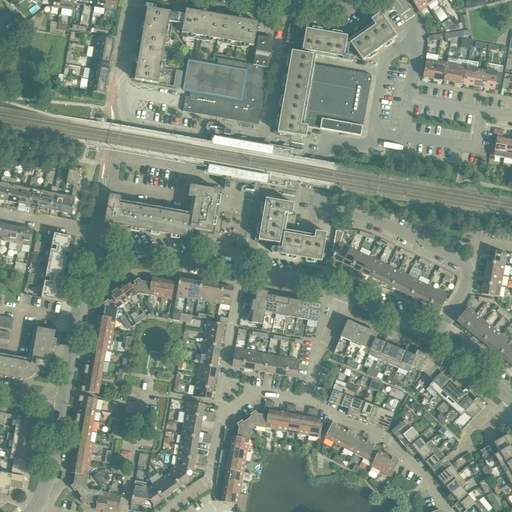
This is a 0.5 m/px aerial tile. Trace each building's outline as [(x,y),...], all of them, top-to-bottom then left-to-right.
[(61,8),(62,0),(50,0),(49,6),(61,8)] [(72,0),(62,0),(61,8),(72,10),(73,3),(72,3),(72,0)] [(104,9),(105,0),(95,0),(94,7),(104,9)] [(116,11),(117,0),(105,0),(104,9),(116,11)] [(428,6),(423,0),(410,0),(419,12),(428,6)] [(253,46),(257,23),(242,20),(240,18),(238,17),(236,19),(231,18),(231,16),(230,16),(230,18),(213,15),(213,13),(212,13),(212,15),(206,14),(205,12),(205,11),(203,11),(201,13),(185,10),(184,15),(147,8),(144,24),(142,25),(141,27),(143,29),(142,35),(140,34),(140,35),(142,36),(139,52),(137,52),(137,53),(139,54),(138,59),(136,60),(135,60),(135,62),(137,65),(134,80),(158,84),(159,75),(163,76),(166,57),(163,57),(165,40),(169,41),(172,23),(183,25),(181,34),(190,35),(189,39),(208,42),(209,38),(225,41),(225,45),(244,48),(244,45),(253,46)] [(364,117),(371,76),(370,75),(370,76),(361,74),(360,74),(351,72),(350,72),(341,71),(341,70),(340,70),(331,69),(331,68),(330,68),(330,69),(321,67),(320,67),(311,65),(313,53),(342,58),(341,61),(351,63),(352,61),(353,59),(358,55),(362,61),(396,37),(380,14),(371,20),(375,26),(353,41),(350,38),(347,37),(346,37),(345,38),(336,36),(337,35),(336,35),(335,36),(331,35),(328,37),(326,37),(327,33),(326,33),(325,34),(316,33),(317,32),(316,31),(315,33),(306,31),(307,30),(292,27),(288,48),(292,49),(291,53),(292,53),(291,62),(289,62),(289,63),(290,63),(288,72),(287,73),(289,73),(288,82),(286,82),(286,83),(287,83),(286,92),(284,92),(281,112),(280,113),(283,113),(283,118),(280,117),(279,123),(280,123),(278,132),(277,132),(277,133),(305,138),(307,127),(320,130),(322,121),(362,128),(364,117)] [(112,51),(114,40),(96,36),(94,48),(112,51)] [(262,104),(270,58),(268,57),(269,54),(270,54),(273,39),(258,37),(253,65),(216,58),(216,59),(217,59),(216,66),(188,61),(183,90),(190,91),(189,98),(185,97),(182,112),(185,112),(251,124),(254,103),(262,104)] [(110,61),(112,51),(94,48),(92,58),(110,61)] [(433,79),(437,56),(427,54),(422,78),(433,79)] [(443,81),(446,63),(436,61),(437,56),(433,79),(443,81)] [(108,72),(110,61),(92,58),(90,69),(108,72)] [(453,83),(457,59),(456,65),(446,63),(443,81),(453,83)] [(463,85),(467,61),(457,59),(453,83),(463,85)] [(473,87),(477,68),(476,68),(477,63),(467,61),(463,85),(473,87)] [(484,89),(487,70),(477,68),(473,87),(484,89)] [(106,83),(108,72),(90,69),(88,80),(106,83)] [(500,85),(502,73),(487,70),(484,89),(494,90),(495,84),(500,85)] [(104,94),(106,83),(88,80),(86,91),(104,94)] [(503,158),(507,140),(501,139),(503,131),(498,130),(495,145),(491,145),(489,156),(503,158)] [(266,161),(267,158),(266,157),(264,156),(265,150),(267,150),(268,149),(269,146),(268,145),(233,139),(231,140),(225,177),(226,179),(261,185),(262,184),(266,161)] [(511,159),(511,141),(507,140),(503,158),(511,159)] [(297,190),(304,153),(303,151),(301,151),(283,148),(282,149),(281,152),(282,153),(284,154),(283,160),(281,159),(279,161),(277,174),(278,175),(280,176),(279,182),(277,182),(275,183),(275,186),(276,188),(283,189),(295,191),(296,191),(297,190)] [(76,192),(81,170),(69,168),(66,184),(73,186),(72,192),(76,192)] [(0,200),(8,202),(12,179),(9,178),(8,185),(0,183),(0,200)] [(18,204),(21,187),(14,186),(15,180),(12,179),(8,202),(18,204)] [(29,206),(33,183),(30,183),(29,189),(21,187),(18,204),(29,206)] [(39,210),(43,192),(35,190),(36,184),(33,183),(29,206),(32,207),(31,208),(39,210)] [(211,232),(216,201),(218,191),(190,186),(188,197),(191,198),(189,213),(120,201),(120,197),(109,195),(104,224),(191,239),(191,236),(193,236),(199,232),(200,230),(211,232)] [(50,210),(55,187),(51,187),(50,193),(43,192),(39,210),(47,212),(47,210),(50,210)] [(60,213),(64,196),(56,194),(58,188),(55,187),(50,210),(60,213)] [(72,215),(76,192),(72,192),(71,197),(64,196),(60,213),(72,215)] [(279,244),(284,214),(291,215),(293,204),(265,199),(258,240),(271,243),(270,247),(271,249),(271,252),(272,253),(321,262),(326,234),(315,232),(314,239),(283,234),(282,244),(279,244)] [(8,243),(11,226),(1,224),(0,228),(0,245),(1,241),(8,243)] [(17,251),(22,228),(11,226),(8,243),(10,243),(8,249),(14,250),(14,251),(17,251)] [(30,247),(33,231),(22,228),(17,251),(21,252),(22,246),(30,247)] [(66,258),(68,252),(68,251),(70,251),(71,245),(69,245),(70,237),(54,234),(47,266),(64,269),(65,262),(68,263),(69,259),(66,258)] [(42,254),(44,243),(35,241),(33,252),(42,254)] [(341,263),(349,248),(339,243),(331,259),(341,263)] [(351,268),(359,252),(349,248),(341,263),(351,268)] [(504,265),(506,254),(489,251),(487,262),(504,265)] [(361,273),(368,257),(359,252),(351,268),(361,273)] [(371,278),(378,262),(368,257),(361,273),(371,278)] [(380,282),(388,267),(378,262),(371,278),(380,282)] [(502,276),(504,265),(487,262),(485,273),(502,276)] [(64,283),(65,277),(63,276),(64,269),(47,266),(41,298),(57,302),(59,294),(61,295),(62,290),(60,290),(61,282),(64,283)] [(390,287),(398,271),(388,267),(380,282),(390,287)] [(400,292),(408,276),(398,271),(390,287),(400,292)] [(35,286),(37,275),(29,273),(27,284),(35,286)] [(500,287),(502,276),(485,273),(483,284),(500,287)] [(410,297),(417,281),(408,276),(400,292),(410,297)] [(160,298),(163,280),(151,278),(151,283),(151,284),(149,296),(160,298)] [(151,284),(151,283),(141,282),(138,279),(133,282),(135,284),(131,287),(137,295),(138,294),(149,296),(151,284)] [(187,298),(190,281),(179,279),(176,297),(187,298)] [(131,287),(127,280),(117,287),(128,302),(137,295),(131,287)] [(171,300),(174,282),(163,280),(160,298),(171,300)] [(197,300),(200,283),(190,281),(187,298),(197,300)] [(419,301),(427,286),(417,281),(410,297),(419,301)] [(208,302),(211,285),(200,283),(197,300),(208,302)] [(498,298),(500,287),(483,284),(481,295),(498,298)] [(219,304),(222,287),(211,285),(208,302),(219,304)] [(429,306),(437,290),(427,286),(419,301),(429,306)] [(128,302),(117,287),(108,293),(113,300),(113,299),(119,308),(128,302)] [(230,306),(233,289),(222,287),(219,304),(230,306)] [(264,313),(268,292),(250,289),(248,301),(251,301),(249,311),(247,310),(245,322),(262,325),(264,313)] [(439,311),(447,295),(437,290),(429,306),(439,311)] [(275,315),(278,297),(267,295),(268,292),(264,313),(275,315)] [(286,317),(289,299),(278,297),(275,315),(286,317)] [(115,320),(117,309),(119,308),(113,299),(113,300),(109,302),(108,300),(103,304),(105,307),(103,317),(103,318),(115,320)] [(296,319),(299,301),(289,299),(286,317),(296,319)] [(307,321),(310,303),(299,301),(296,319),(307,321)] [(318,323),(321,305),(310,303),(307,321),(318,323)] [(465,329),(476,315),(467,308),(456,322),(465,329)] [(505,313),(499,308),(496,311),(502,316),(505,313)] [(511,318),(505,313),(502,316),(508,321),(511,318)] [(473,335),(484,322),(476,315),(465,329),(473,335)] [(0,316),(0,327),(11,329),(13,319),(1,317),(0,316)] [(113,330),(115,320),(103,318),(103,317),(98,316),(96,327),(113,330)] [(349,345),(357,325),(347,321),(342,333),(340,337),(350,342),(349,345)] [(222,336),(224,325),(206,322),(204,333),(222,336)] [(273,322),(272,332),(283,334),(285,324),(273,322)] [(481,342),(492,328),(484,322),(473,335),(481,342)] [(360,346),(367,330),(357,325),(349,345),(359,349),(360,346)] [(315,340),(316,329),(300,326),(298,337),(315,340)] [(111,341),(113,330),(96,327),(94,338),(111,341)] [(28,379),(47,367),(47,366),(48,363),(50,363),(55,331),(37,328),(31,364),(28,364),(28,362),(0,357),(0,376),(25,381),(25,379),(28,379)] [(490,349),(501,335),(492,328),(481,342),(490,349)] [(374,340),(375,340),(378,334),(367,330),(360,346),(369,350),(370,350),(374,340)] [(0,339),(9,341),(10,333),(0,331),(0,339)] [(220,347),(222,336),(204,333),(202,343),(220,347)] [(498,356),(509,342),(501,335),(490,349),(498,356)] [(109,352),(111,341),(94,338),(92,348),(106,351),(109,352)] [(377,360),(385,344),(375,340),(374,340),(370,350),(369,350),(367,356),(377,360)] [(507,362),(511,355),(511,343),(509,342),(498,356),(507,362)] [(218,357),(220,347),(202,343),(201,354),(218,357)] [(350,349),(337,344),(333,354),(345,359),(350,349)] [(387,365),(394,348),(385,344),(377,360),(387,365)] [(104,362),(106,351),(92,348),(88,348),(86,359),(104,362)] [(397,369),(404,352),(394,348),(387,365),(397,369)] [(243,369),(246,351),(234,350),(231,367),(243,369)] [(253,371),(256,353),(246,351),(243,369),(253,371)] [(420,372),(427,355),(416,351),(414,356),(414,357),(410,367),(420,372)] [(414,357),(414,356),(404,352),(397,369),(408,373),(410,367),(414,357)] [(264,373),(267,355),(256,353),(253,371),(264,373)] [(216,368),(218,357),(201,354),(199,365),(216,368)] [(274,374),(278,357),(267,355),(264,373),(274,374)] [(425,375),(437,362),(433,358),(427,355),(420,372),(423,373),(425,375)] [(285,376),(288,359),(278,357),(274,374),(285,376)] [(102,373),(104,362),(86,359),(84,370),(102,373)] [(296,378),(299,361),(288,359),(285,376),(296,378)] [(441,374),(445,370),(437,362),(425,375),(432,382),(433,382),(441,374)] [(381,367),(371,363),(368,369),(373,371),(378,373),(381,367)] [(214,378),(216,368),(199,365),(197,375),(214,378)] [(100,383),(102,373),(84,370),(82,380),(100,383)] [(400,375),(390,371),(388,377),(393,379),(398,382),(413,388),(421,395),(428,387),(420,380),(418,378),(402,371),(400,375)] [(449,381),(441,374),(433,382),(432,382),(428,386),(437,394),(449,381)] [(212,389),(214,378),(197,375),(195,386),(212,389)] [(98,394),(100,383),(82,380),(80,391),(98,394)] [(444,402),(457,389),(449,381),(437,394),(444,402)] [(353,399),(357,388),(347,384),(345,389),(339,404),(343,406),(343,407),(348,409),(349,410),(353,398),(353,399)] [(339,404),(345,389),(334,385),(328,402),(334,404),(335,403),(339,404)] [(210,400),(212,389),(195,386),(193,397),(210,400)] [(452,409),(464,396),(457,389),(444,402),(452,409)] [(472,403),(464,396),(452,409),(461,417),(465,412),(464,412),(472,403)] [(95,411),(97,400),(80,397),(78,408),(95,411)] [(357,419),(363,402),(353,399),(353,398),(349,410),(348,409),(346,415),(357,419)] [(474,418),(485,406),(476,398),(472,403),(464,412),(465,412),(473,420),(474,418)] [(202,416),(204,406),(187,402),(185,413),(202,416)] [(367,423),(373,406),(363,402),(357,419),(367,423)] [(377,426),(383,410),(373,406),(367,423),(377,426)] [(93,422),(95,411),(78,408),(76,418),(93,422)] [(388,430),(394,413),(383,410),(377,426),(388,430)] [(266,429),(268,416),(267,416),(257,414),(255,411),(250,415),(251,417),(247,420),(253,428),(255,427),(266,429)] [(276,430),(279,413),(268,411),(267,416),(268,416),(266,429),(276,430)] [(0,424),(3,425),(5,418),(11,419),(11,415),(0,413),(0,424)] [(200,427),(202,416),(185,413),(183,424),(200,427)] [(287,432),(290,415),(279,413),(276,430),(287,432)] [(32,430),(34,419),(11,415),(11,419),(16,420),(15,427),(32,430)] [(297,434),(301,417),(290,415),(287,432),(297,434)] [(308,436),(311,418),(301,417),(297,434),(308,436)] [(91,432),(93,422),(76,418),(74,429),(91,432)] [(319,438),(322,422),(322,420),(311,418),(308,436),(319,438)] [(251,430),(253,428),(247,420),(243,423),(242,421),(236,424),(238,427),(237,437),(231,436),(231,437),(249,440),(251,430)] [(398,440),(411,429),(404,420),(390,431),(398,440)] [(334,444),(342,428),(332,422),(324,438),(334,444)] [(198,437),(200,427),(183,424),(181,434),(198,437)] [(30,441),(32,430),(15,427),(14,434),(7,433),(7,437),(30,441)] [(344,449),(352,433),(342,428),(334,444),(344,449)] [(90,443),(91,432),(74,429),(72,440),(76,441),(76,440),(90,443)] [(405,448),(418,437),(411,429),(398,440),(405,448)] [(353,453),(361,438),(352,433),(344,449),(353,453)] [(197,448),(198,437),(181,434),(179,445),(197,448)] [(511,445),(511,439),(509,434),(502,438),(500,436),(497,438),(498,440),(496,441),(493,443),(499,452),(509,447),(511,445)] [(30,452),(31,444),(29,444),(30,441),(7,437),(6,440),(13,441),(11,448),(30,452)] [(247,451),(249,440),(231,437),(229,448),(247,451)] [(425,445),(418,437),(405,448),(412,457),(417,453),(416,453),(425,445)] [(363,458),(371,443),(361,438),(353,453),(363,458)] [(457,444),(451,438),(446,442),(452,448),(457,444)] [(91,454),(93,443),(90,443),(76,440),(76,441),(74,451),(91,454)] [(423,461),(437,450),(430,441),(425,445),(416,453),(417,453),(423,461)] [(379,451),(381,448),(371,443),(363,458),(372,463),(379,451)] [(195,459),(197,448),(179,445),(177,456),(195,459)] [(511,457),(511,451),(509,447),(499,452),(493,455),(499,465),(511,457)] [(28,459),(30,452),(11,448),(10,456),(4,455),(4,458),(13,460),(26,462),(27,459),(28,459)] [(245,461),(247,451),(229,448),(228,458),(245,461)] [(444,458),(437,450),(423,461),(431,470),(444,458)] [(90,465),(91,454),(74,451),(72,462),(90,465)] [(388,456),(379,451),(372,463),(370,467),(380,472),(388,456)] [(145,467),(147,455),(139,454),(137,465),(145,467)] [(193,470),(195,459),(177,456),(175,467),(187,469),(193,470)] [(390,477),(398,461),(388,456),(380,472),(390,477)] [(505,474),(511,470),(511,457),(499,465),(505,474)] [(243,473),(245,461),(228,458),(226,469),(243,473)] [(434,473),(437,476),(450,466),(448,463),(444,458),(431,470),(434,473)] [(21,488),(26,464),(26,462),(13,460),(11,474),(12,474),(9,486),(21,488)] [(88,476),(90,465),(72,462),(70,473),(75,474),(88,476)] [(446,485),(458,474),(450,466),(437,476),(441,482),(443,481),(446,485)] [(186,475),(187,469),(175,467),(175,468),(169,472),(180,487),(189,480),(186,475)] [(96,480),(106,473),(103,469),(93,477),(96,480)] [(241,483),(243,473),(226,469),(224,480),(241,483)] [(501,470),(492,475),(492,476),(493,478),(495,480),(504,475),(501,470)] [(12,474),(11,474),(0,472),(0,492),(1,492),(1,490),(9,491),(9,486),(12,474)] [(180,487),(169,472),(161,479),(171,493),(180,487)] [(86,486),(88,476),(75,474),(73,484),(70,486),(74,492),(76,490),(79,494),(87,488),(86,486)] [(465,483),(458,474),(446,485),(448,488),(447,489),(451,494),(460,487),(465,483)] [(100,487),(110,479),(107,476),(97,483),(100,487)] [(171,493),(161,479),(152,485),(162,499),(171,493)] [(239,494),(241,483),(224,480),(222,491),(239,494)] [(162,499),(152,485),(146,489),(145,488),(143,500),(149,501),(153,506),(162,499)] [(143,500),(145,488),(134,486),(131,504),(142,506),(143,500)] [(453,506),(467,495),(460,487),(451,494),(446,498),(453,506)] [(96,509),(99,492),(88,490),(87,488),(79,494),(81,498),(79,499),(83,505),(86,503),(96,504),(95,509),(96,509)] [(237,505),(239,494),(222,491),(221,497),(215,496),(214,501),(237,505)] [(107,511),(110,494),(99,492),(96,509),(107,511)] [(109,511),(117,511),(121,496),(110,494),(107,511),(109,511)] [(457,511),(463,511),(474,503),(467,495),(453,506),(457,511)] [(488,511),(478,500),(474,503),(463,511),(488,511)]
